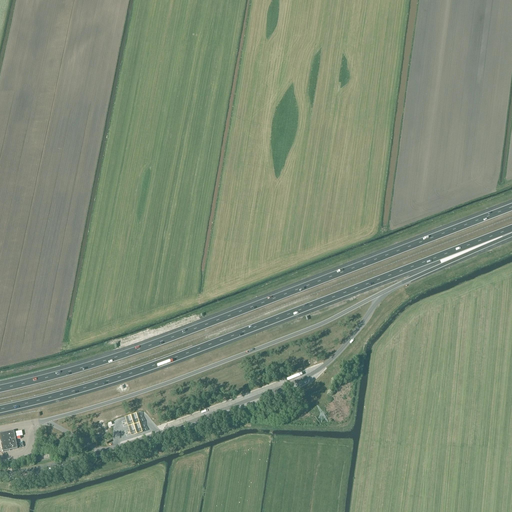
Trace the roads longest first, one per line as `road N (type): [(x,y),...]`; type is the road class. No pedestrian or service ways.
road 1 (motorway): [(511,207),(211,323),(0,388)]
road 2 (motorway): [(0,409),(152,365),(511,229)]
road 3 (motorway): [(382,293),(511,230)]
